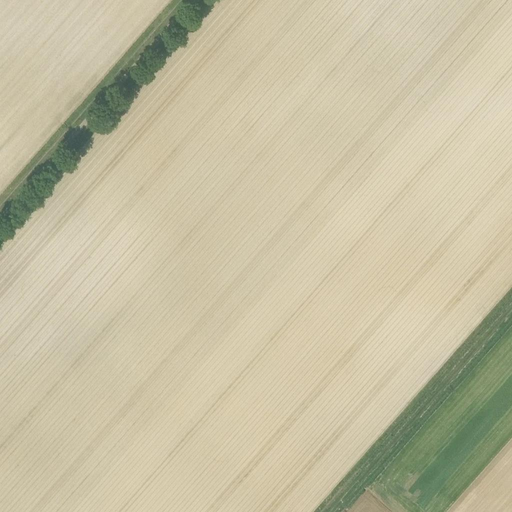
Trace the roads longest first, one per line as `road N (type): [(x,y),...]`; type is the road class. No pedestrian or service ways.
road 1 (track): [(198,0),(0,223)]
road 2 (track): [(511,311),(331,511)]
